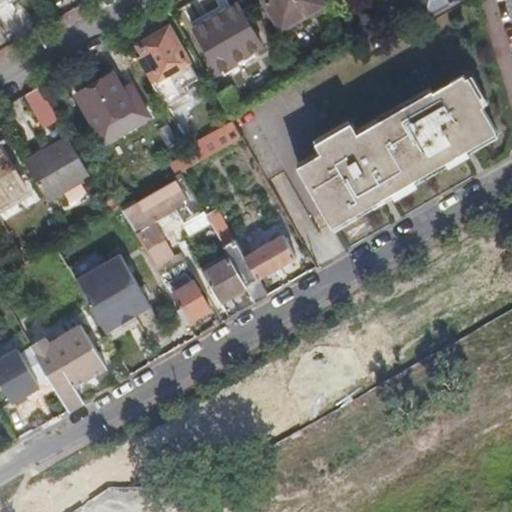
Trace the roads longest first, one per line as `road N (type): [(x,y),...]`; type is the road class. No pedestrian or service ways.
road 1 (residential): [(511,174),(0,470)]
road 2 (unknown): [(511,413),(338,511)]
road 3 (residential): [(0,82),(143,0)]
